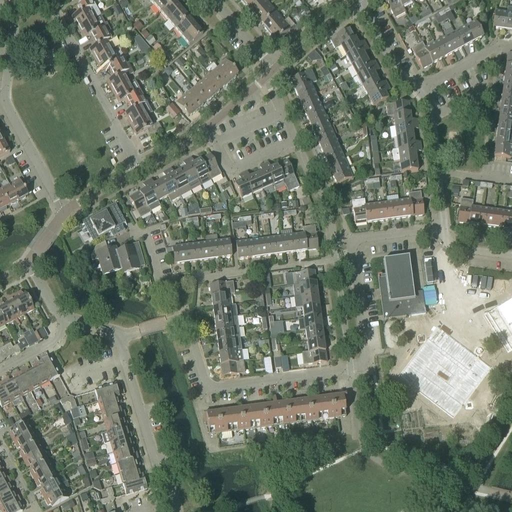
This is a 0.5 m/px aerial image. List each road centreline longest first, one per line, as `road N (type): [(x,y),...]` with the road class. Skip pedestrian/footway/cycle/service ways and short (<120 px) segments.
road 1 (residential): [(441,232),(353,244),(364,354),(356,368),(207,386),(184,319)]
road 2 (residential): [(63,212),(6,106),(15,0)]
road 3 (residential): [(176,511),(118,337)]
road 4 (residential): [(63,212),(204,130)]
road 5 (residential): [(441,232),(428,109),(416,84)]
road 6 (residential): [(63,317),(28,262),(63,212)]
